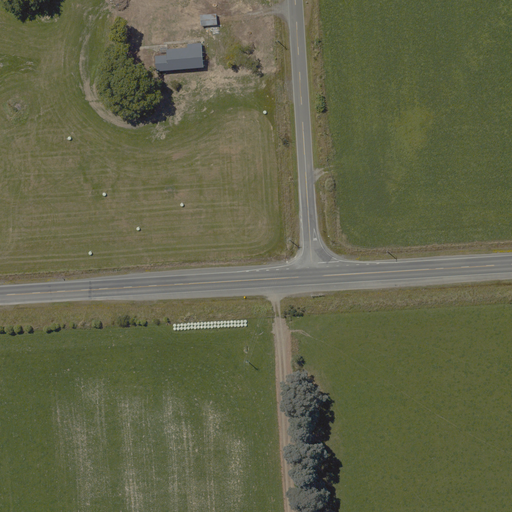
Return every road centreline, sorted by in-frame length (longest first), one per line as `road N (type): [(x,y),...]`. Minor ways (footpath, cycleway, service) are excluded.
road 1 (primary): [(312,276),(0,294)]
road 2 (unclassified): [(295,0),(312,276)]
road 3 (primary): [(511,264),(312,276)]
